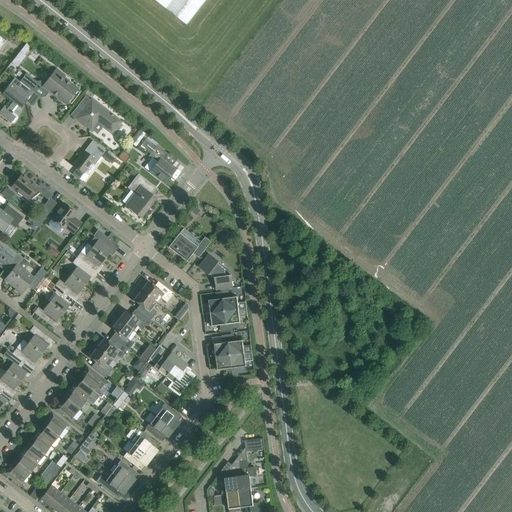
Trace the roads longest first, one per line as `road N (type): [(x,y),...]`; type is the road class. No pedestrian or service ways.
road 1 (tertiary): [(312,511),(293,475),(253,191),(220,149)]
road 2 (residential): [(144,246),(193,285),(207,401),(124,511)]
road 3 (residential): [(144,246),(0,446)]
road 4 (tertiary): [(220,149),(38,0)]
road 5 (residential): [(46,170),(144,246)]
road 6 (residential): [(220,149),(144,246)]
